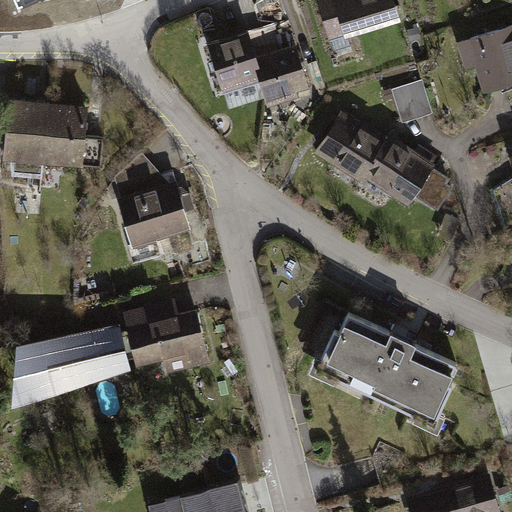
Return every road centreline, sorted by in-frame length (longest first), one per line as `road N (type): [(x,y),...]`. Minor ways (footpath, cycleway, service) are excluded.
road 1 (residential): [(230,184),(301,511)]
road 2 (residential): [(230,184),(353,258),(511,333)]
road 3 (residential): [(116,37),(230,184)]
